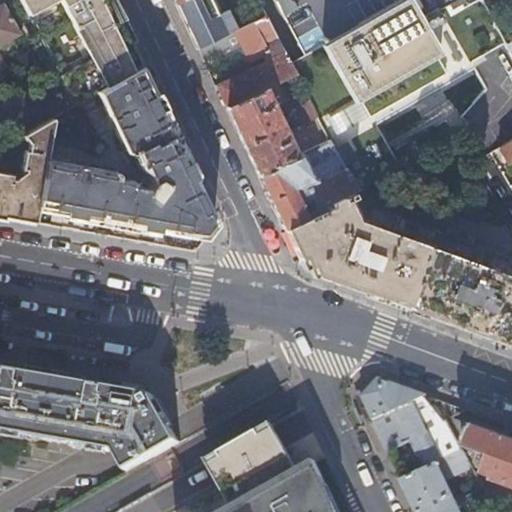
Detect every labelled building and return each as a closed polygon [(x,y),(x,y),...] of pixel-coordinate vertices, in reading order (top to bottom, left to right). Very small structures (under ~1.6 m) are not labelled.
[(14,0),(43,52),(56,74),(74,106),(99,91),(139,69),(133,57),(128,45),(134,42),(124,21),(113,4),(109,6),(106,0),(14,0)] [(207,0),(181,0),(175,3),(180,14),(197,50),(223,38),(232,34),(235,32),(225,12),(216,16),(207,0)] [(402,0),(340,36),(385,121),(472,70),(483,90),(461,119),(465,126),(485,111),(511,91),(511,57),(496,30),(480,0),(402,0)] [(0,5),(0,44),(16,35),(0,6),(0,5)] [(275,40),(264,19),(235,32),(232,34),(240,50),(247,63),(267,54),(263,46),(275,40)] [(385,121),(340,36),(288,66),(293,76),(320,130),(327,143),(334,155),(343,170),(354,190),(397,167),(375,127),(385,121)] [(223,38),(197,50),(199,54),(201,59),(222,50),(226,44),(223,38)] [(283,55),(275,40),(263,46),(267,54),(270,61),(283,55)] [(247,63),(240,50),(231,54),(238,67),(247,63)] [(293,76),(288,66),(283,55),(270,61),(214,87),(225,109),(264,90),(293,76)] [(74,106),(61,113),(49,120),(39,174),(31,222),(63,228),(95,234),(127,239),(192,251),(213,225),(191,178),(192,178),(188,170),(185,163),(184,163),(159,111),(160,111),(153,95),(152,96),(139,69),(99,91),(74,106)] [(0,104),(0,110),(3,115),(7,122),(17,140),(19,138),(30,131),(49,120),(61,113),(74,106),(56,74),(0,104)] [(283,130),(264,90),(225,109),(232,125),(239,139),(257,177),(327,143),(320,130),(290,144),(286,135),(291,133),(288,128),(283,130)] [(0,216),(21,220),(31,222),(39,174),(49,120),(30,131),(19,138),(24,144),(22,151),(20,151),(17,170),(20,170),(20,172),(11,179),(7,179),(7,175),(0,173),(0,216)] [(0,126),(0,149),(17,140),(7,122),(0,126)] [(511,140),(497,150),(506,163),(511,159),(511,140)] [(349,193),(354,190),(343,170),(315,183),(308,168),(334,155),(327,143),(257,177),(282,229),(303,219),(295,202),(300,200),(302,202),(305,202),(308,201),(312,209),(308,212),(310,216),(325,209),(325,206),(349,193)] [(315,183),(343,170),(334,155),(308,168),(315,183)] [(352,200),(349,193),(325,206),(325,209),(310,216),(303,219),(282,229),(292,251),(302,272),(317,277),(428,318),(511,348),(511,269),(506,258),(398,218),(391,235),(357,222),(346,203),(352,200)] [(303,219),(310,216),(308,212),(312,209),(308,201),(305,202),(302,202),(300,200),(295,202),(303,219)] [(0,431),(116,452),(123,474),(178,443),(164,417),(152,394),(96,385),(80,382),(41,375),(9,370),(0,368),(0,431)] [(370,415),(372,421),(391,412),(411,402),(423,396),(412,392),(378,379),(371,388),(362,399),(370,415)] [(391,412),(372,421),(388,453),(427,434),(411,402),(391,412)] [(511,442),(498,437),(450,420),(448,421),(463,448),(475,454),(471,464),(472,466),(483,470),(481,475),(492,480),(491,482),(511,489),(511,442)] [(463,448),(448,421),(438,426),(448,445),(420,459),(425,470),(433,466),(464,451),(463,448)] [(230,446),(204,461),(223,495),(229,491),(237,505),(231,509),(224,511),(337,511),(325,487),(313,462),(290,475),(282,461),(288,458),(269,424),(258,430),(230,446)] [(475,454),(463,448),(464,451),(466,454),(471,464),(475,454)] [(433,466),(425,470),(401,482),(409,498),(415,511),(461,511),(458,505),(463,502),(461,498),(456,501),(445,480),(450,477),(450,476),(472,466),(471,464),(466,454),(464,451),(433,466)] [(229,491),(223,495),(231,509),(237,505),(229,491)]
